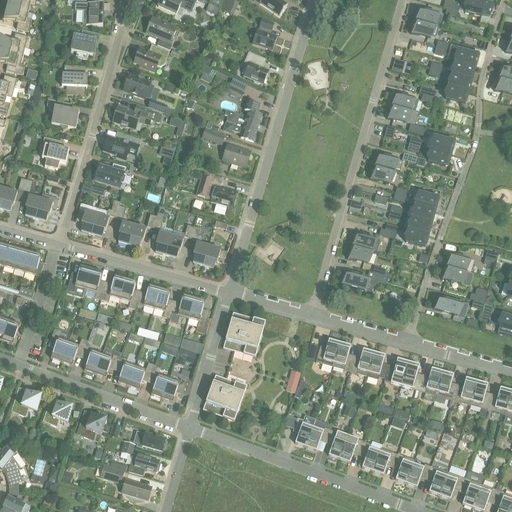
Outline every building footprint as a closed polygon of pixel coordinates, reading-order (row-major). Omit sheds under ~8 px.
[(8,5),(7,8),(28,14),(30,7),(35,8),(37,0),(5,0),(5,2),(4,4),(8,5)] [(161,0),(158,8),(176,16),(179,9),(190,13),(192,13),(197,1),(195,0),(161,0)] [(262,0),(260,4),(279,17),(287,6),(278,0),(262,0)] [(443,9),(446,10),(458,13),(460,5),(445,0),(443,9)] [(228,1),(223,12),(233,16),(238,5),(228,1)] [(493,7),(468,1),(465,13),(480,18),(490,19),(493,7)] [(75,12),(76,12),(76,24),(86,25),(86,26),(103,27),(103,12),(109,12),(109,5),(104,5),(87,4),(75,4),(75,12)] [(26,20),(28,14),(7,8),(6,12),(2,11),(2,13),(2,15),(2,18),(2,20),(2,22),(3,22),(14,22),(14,23),(18,24),(16,30),(29,34),(32,21),(26,20)] [(458,13),(446,10),(445,16),(456,19),(458,13)] [(414,21),(434,27),(437,15),(427,12),(417,11),(414,21)] [(177,29),(153,19),(146,34),(160,40),(157,46),(170,52),(173,45),(171,44),(177,29)] [(439,28),(434,27),(414,21),(410,35),(420,36),(431,39),(431,37),(436,38),(439,28)] [(257,32),(253,45),(272,52),(276,38),(269,35),(270,31),(271,32),(273,25),(262,22),(259,32),(257,32)] [(100,36),(82,32),(81,38),(74,37),(71,52),(76,53),(75,59),(86,61),(88,56),(93,57),(94,48),(97,49),(100,36)] [(0,51),(23,57),(28,38),(15,35),(13,42),(10,41),(0,36),(0,51)] [(437,42),(436,48),(447,51),(449,45),(437,42)] [(135,57),(137,58),(135,64),(141,66),(140,68),(155,73),(157,67),(160,68),(164,66),(169,53),(153,47),(150,54),(140,51),(139,53),(137,53),(135,57)] [(447,51),(436,48),(434,54),(446,58),(447,51)] [(0,63),(4,64),(4,65),(7,66),(6,72),(22,77),(24,69),(20,68),(23,57),(0,51),(0,63)] [(459,52),(456,64),(475,70),(479,56),(470,55),(459,52)] [(258,85),(261,84),(263,85),(268,72),(261,69),(265,61),(249,54),(244,66),(248,68),(244,78),(253,81),(254,84),(258,85)] [(430,70),(441,73),(443,67),(431,64),(430,70)] [(475,70),(456,64),(452,76),(472,82),(475,70)] [(200,79),(210,84),(216,72),(202,65),(199,72),(203,74),(200,79)] [(62,88),(66,88),(66,96),(74,97),(74,98),(84,99),(85,89),(87,89),(87,76),(85,76),(86,68),(64,67),(64,75),(62,75),(62,88)] [(498,79),(511,82),(511,69),(510,69),(501,68),(498,79)] [(441,73),(430,70),(428,76),(439,79),(441,73)] [(452,76),(449,88),(469,94),(472,82),(452,76)] [(0,95),(12,99),(17,80),(4,77),(3,84),(0,82),(0,95)] [(144,101),(150,85),(133,79),(132,81),(128,80),(124,92),(133,96),(134,97),(144,101)] [(511,82),(498,79),(494,92),(503,93),(511,95),(511,82)] [(164,91),(172,94),(175,88),(167,85),(164,91)] [(419,95),(422,96),(434,99),(436,93),(420,88),(419,95)] [(469,94),(449,88),(445,100),(456,103),(466,105),(469,94)] [(0,115),(7,118),(10,105),(5,104),(6,98),(12,99),(0,95),(0,115)] [(414,113),(418,101),(403,97),(393,96),(390,106),(414,113)] [(434,99),(422,96),(421,102),(432,105),(434,99)] [(53,117),(51,126),(76,131),(79,114),(69,112),(70,105),(48,100),(47,107),(53,117)] [(151,102),(149,109),(164,115),(166,107),(151,102)] [(249,113),(246,121),(241,119),(239,124),(257,130),(260,123),(261,124),(262,119),(261,119),(262,117),(256,115),(259,107),(257,106),(258,105),(253,103),(253,105),(246,103),(244,111),(249,113)] [(407,124),(410,125),(415,126),(418,114),(414,113),(390,106),(387,120),(396,121),(407,124)] [(159,124),(162,116),(137,108),(135,114),(119,108),(113,124),(135,131),(138,123),(149,126),(150,121),(159,124)] [(257,130),(239,124),(236,123),(237,121),(228,118),(226,122),(223,133),(232,136),(233,132),(242,135),(240,139),(253,143),(254,142),(255,142),(256,137),(255,137),(257,130)] [(221,129),(213,126),(208,124),(206,130),(211,131),(219,134),(221,129)] [(410,125),(408,133),(423,138),(426,129),(415,126),(410,125)] [(201,142),(221,149),(225,139),(205,131),(201,142)] [(108,140),(106,140),(103,147),(105,147),(103,153),(117,158),(116,159),(125,162),(128,155),(136,158),(139,147),(140,142),(125,137),(123,143),(108,138),(108,140)] [(59,149),(60,143),(44,139),(43,146),(45,147),(42,160),(47,161),(45,168),(58,172),(59,164),(66,165),(69,152),(59,149)] [(410,139),(409,145),(420,148),(422,142),(410,139)] [(435,139),(431,151),(451,157),(455,143),(445,142),(435,139)] [(420,148),(409,145),(407,151),(419,154),(420,148)] [(223,162),(245,169),(250,153),(228,146),(223,162)] [(175,153),(170,151),(167,159),(173,161),(175,153)] [(451,157),(431,151),(428,163),(439,166),(448,168),(451,157)] [(404,155),(402,161),(416,165),(417,159),(404,155)] [(373,167),(393,173),(397,160),(386,157),(376,156),(373,167)] [(189,168),(175,164),(173,169),(188,173),(189,168)] [(95,183),(119,190),(121,183),(123,184),(126,176),(123,176),(124,175),(123,175),(125,169),(113,166),(112,171),(99,168),(98,173),(95,173),(93,180),(95,181),(95,183)] [(390,185),(393,173),(373,167),(370,181),(379,182),(390,185)] [(48,176),(46,182),(58,185),(59,179),(48,176)] [(217,201),(217,204),(215,210),(224,213),(225,212),(226,208),(225,207),(232,209),(233,207),(234,207),(236,202),(234,201),(237,194),(221,190),(219,190),(221,182),(212,179),(203,176),(197,196),(206,199),(208,194),(214,196),(212,203),(213,200),(217,201)] [(24,193),(27,181),(21,180),(18,191),(24,193)] [(31,189),(33,183),(27,181),(24,193),(29,195),(31,189)] [(25,217),(35,220),(41,201),(37,200),(37,190),(31,189),(29,195),(25,209),(27,210),(25,217)] [(93,189),(92,194),(103,198),(105,192),(93,189)] [(396,189),(395,195),(406,198),(408,192),(396,189)] [(17,194),(5,191),(0,209),(0,210),(10,213),(12,205),(14,206),(17,194)] [(405,204),(406,198),(395,195),(393,201),(405,204)] [(419,195),(416,207),(435,213),(439,199),(430,198),(419,195)] [(42,196),(41,201),(35,220),(46,223),(48,215),(50,216),(51,210),(56,212),(59,201),(42,196)] [(110,217),(116,219),(120,207),(121,204),(114,202),(111,211),(108,211),(107,212),(99,210),(97,217),(91,236),(102,239),(104,231),(106,232),(110,217)] [(81,233),(91,236),(97,217),(99,210),(81,205),(76,223),(83,225),(81,233)] [(118,243),(129,246),(134,227),(128,225),(127,216),(124,215),(126,209),(120,207),(116,219),(123,221),(119,235),(120,236),(118,243)] [(391,207),(390,213),(401,216),(403,210),(391,207)] [(412,219),(432,225),(435,213),(416,207),(412,219)] [(401,216),(390,213),(388,219),(400,222),(401,216)] [(153,229),(160,231),(162,225),(162,224),(164,216),(158,214),(157,218),(153,229)] [(147,228),(153,229),(157,218),(150,216),(147,228)] [(412,219),(409,231),(429,237),(432,225),(412,219)] [(216,222),(214,228),(226,231),(227,225),(216,222)] [(160,231),(156,246),(157,246),(155,254),(166,257),(171,238),(171,237),(172,231),(165,229),(166,225),(162,224),(162,225),(160,231)] [(385,231),(396,234),(398,228),(386,225),(385,231)] [(191,240),(194,228),(187,226),(184,238),(191,240)] [(134,227),(129,246),(139,249),(141,242),(143,242),(146,230),(134,227)] [(203,267),(208,248),(202,246),(202,237),(199,236),(201,230),(194,228),(191,240),(197,242),(193,256),(195,257),(193,264),(203,267)] [(396,234),(385,231),(381,230),(379,236),(394,241),(396,234)] [(429,237),(409,231),(405,243),(416,246),(426,248),(429,237)] [(354,236),(351,247),(371,252),(376,253),(380,241),(364,237),(354,236)] [(183,241),(171,238),(166,257),(176,260),(179,252),(180,252),(183,241)] [(10,248),(0,244),(0,267),(4,268),(10,248)] [(368,264),(371,252),(351,247),(347,260),(357,261),(368,264)] [(10,248),(4,268),(14,271),(20,250),(10,248)] [(208,248),(203,267),(214,270),(216,262),(223,264),(229,249),(229,248),(227,253),(208,248)] [(30,253),(20,250),(14,271),(25,274),(30,253)] [(487,252),(485,258),(497,262),(498,255),(487,252)] [(30,253),(25,274),(36,277),(41,256),(30,253)] [(445,267),(465,273),(468,260),(458,257),(448,256),(445,267)] [(485,258),(483,265),(495,268),(497,262),(485,258)] [(86,289),(91,270),(80,267),(78,276),(72,274),(67,292),(74,294),(76,287),(86,289)] [(462,285),(465,273),(445,267),(441,281),(451,282),(462,285)] [(373,274),(384,277),(386,271),(374,268),(373,274)] [(102,274),(91,270),(86,289),(96,292),(94,300),(101,301),(106,284),(100,282),(102,274)] [(340,285),(365,292),(368,279),(353,275),(344,274),(340,285)] [(373,274),(370,282),(386,286),(388,278),(384,277),(373,274)] [(112,285),(106,284),(101,301),(108,303),(111,296),(120,299),(126,280),(115,277),(112,285)] [(137,283),(126,280),(120,299),(130,302),(128,309),(135,311),(137,307),(140,293),(134,292),(137,283)] [(144,306),(155,309),(160,290),(149,287),(147,295),(140,293),(137,307),(143,309),(144,306)] [(20,288),(19,292),(18,296),(32,300),(34,292),(20,288)] [(171,293),(160,290),(155,309),(164,311),(162,319),(170,321),(171,316),(175,303),(168,301),(171,293)] [(476,290),(475,296),(486,299),(488,293),(476,290)] [(469,301),(473,302),(484,305),(486,299),(475,296),(471,295),(469,301)] [(189,318),(194,299),(183,296),(181,305),(175,303),(171,316),(177,318),(178,315),(189,318)] [(17,299),(15,305),(22,307),(24,301),(17,299)] [(205,302),(194,299),(189,318),(199,321),(197,328),(204,330),(209,312),(203,311),(205,302)] [(433,310),(458,317),(461,304),(446,300),(436,299),(433,310)] [(473,302),(471,308),(483,311),(484,305),(473,302)] [(482,312),(479,323),(479,324),(488,327),(491,315),(482,312)] [(233,314),(223,350),(255,359),(265,323),(233,314)] [(511,319),(503,317),(499,330),(511,333),(511,319)] [(0,341),(2,342),(9,322),(0,318),(0,341)] [(466,326),(478,329),(479,324),(479,323),(468,320),(466,326)] [(9,322),(2,342),(13,346),(20,326),(9,322)] [(51,360),(61,364),(69,344),(59,340),(61,333),(54,330),(48,348),(54,350),(51,360)] [(82,360),(87,347),(88,343),(81,340),(79,347),(69,344),(61,364),(72,368),(76,358),(82,360)] [(333,368),(340,344),(329,341),(326,351),(320,350),(320,348),(315,364),(333,368)] [(351,347),(340,344),(333,368),(350,373),(354,359),(348,357),(351,347)] [(84,372),(95,376),(102,356),(92,352),(93,349),(87,347),(82,360),(88,362),(84,372)] [(105,348),(102,356),(95,376),(106,380),(109,370),(115,372),(120,359),(121,354),(105,348)] [(180,351),(177,359),(187,363),(196,367),(200,358),(180,351)] [(360,361),(354,359),(350,373),(368,378),(369,374),(374,354),(363,351),(360,361)] [(378,378),(385,380),(388,369),(382,367),(385,357),(374,354),(368,378),(377,381),(378,378)] [(120,359),(115,372),(121,374),(118,384),(128,388),(136,368),(134,367),(136,363),(127,359),(126,361),(120,359)] [(384,383),(401,388),(408,363),(397,360),(394,371),(388,369),(385,380),(384,383)] [(419,366),(408,363),(401,388),(418,392),(422,378),(416,377),(419,366)] [(149,384),(153,371),(155,367),(148,364),(146,372),(136,368),(128,388),(139,392),(143,382),(149,384)] [(418,392),(435,397),(442,373),(431,370),(429,380),(422,378),(418,392)] [(151,396),(162,400),(169,380),(159,376),(160,373),(153,371),(149,384),(155,386),(151,396)] [(286,392),(294,394),(300,375),(292,372),(286,392)] [(169,380),(162,400),(172,404),(176,394),(182,396),(188,379),(172,373),(169,380)] [(453,376),(442,373),(435,397),(452,402),(456,388),(450,386),(453,376)] [(203,411),(234,423),(247,388),(215,377),(203,411)] [(452,402),(470,407),(477,382),(466,379),(463,390),(456,388),(452,402)] [(193,383),(188,381),(183,394),(189,396),(193,383)] [(305,391),(308,388),(302,381),(300,383),(298,389),(305,391)] [(488,386),(477,382),(470,407),(487,412),(488,409),(491,398),(485,396),(488,386)] [(495,410),(505,412),(510,392),(500,389),(497,399),(491,398),(488,409),(494,411),(495,410)] [(36,413),(41,397),(26,393),(24,397),(18,395),(19,395),(18,394),(12,413),(19,415),(18,416),(25,419),(28,410),(36,413)] [(67,424),(72,409),(57,404),(55,409),(49,408),(50,406),(49,406),(44,423),(51,425),(50,426),(57,429),(59,421),(67,424)] [(343,411),(353,415),(355,410),(345,406),(343,411)] [(84,419),(84,418),(83,418),(77,435),(84,438),(83,439),(98,444),(106,421),(91,416),(89,421),(84,419)] [(293,430),(297,421),(287,417),(284,426),(293,430)] [(305,448),(313,429),(303,425),(304,422),(297,419),(292,433),(293,433),(293,431),(299,433),(295,445),(305,448)] [(439,432),(441,424),(431,422),(428,429),(439,432)] [(313,429),(305,448),(316,452),(321,441),(326,443),(330,431),(314,425),(313,429)] [(110,438),(117,440),(120,428),(114,426),(110,438)] [(330,431),(326,443),(333,445),(328,457),(338,460),(346,441),(336,437),(337,434),(330,431)] [(167,443),(165,442),(165,440),(158,438),(158,437),(153,436),(153,437),(146,435),(143,442),(138,441),(137,445),(162,452),(163,450),(165,451),(167,443)] [(347,437),(346,441),(338,460),(350,465),(354,453),(360,455),(364,444),(364,443),(347,437)] [(121,455),(123,455),(131,458),(135,445),(125,442),(121,455)] [(372,473),(380,453),(370,449),(371,446),(364,444),(360,455),(366,457),(362,469),(372,473)] [(0,470),(2,472),(4,469),(8,474),(6,475),(11,488),(23,484),(19,471),(21,470),(13,458),(17,452),(8,446),(3,453),(1,452),(0,452),(0,470)] [(380,453),(372,473),(383,477),(387,465),(393,467),(397,456),(391,453),(381,450),(380,453)] [(158,464),(159,462),(134,455),(129,474),(142,477),(144,471),(156,474),(156,472),(158,473),(160,465),(158,464)] [(397,456),(393,467),(399,469),(395,481),(406,485),(414,465),(415,462),(398,455),(397,456)] [(127,467),(119,464),(111,462),(110,468),(126,472),(127,467)] [(426,479),(431,468),(424,466),(423,469),(414,465),(406,485),(417,489),(421,477),(426,479)] [(431,467),(431,468),(426,479),(433,482),(429,493),(439,497),(449,474),(431,467)] [(101,479),(120,485),(120,484),(125,486),(122,495),(147,502),(148,500),(149,500),(152,492),(150,491),(151,489),(126,481),(126,482),(121,481),(123,474),(104,468),(101,479)] [(52,471),(50,479),(57,481),(60,471),(55,469),(52,471)] [(72,485),(74,476),(65,473),(62,483),(72,485)] [(461,492),(465,480),(449,474),(439,497),(450,501),(454,489),(461,492)] [(465,480),(461,492),(466,494),(462,506),(472,509),(482,486),(465,480)] [(482,486),(472,509),(479,511),(483,511),(488,501),(494,504),(499,492),(482,486)] [(509,511),(511,506),(511,496),(499,492),(494,504),(500,506),(497,511),(509,511)] [(6,510),(4,511),(28,511),(30,509),(22,505),(22,503),(17,500),(16,502),(8,498),(6,501),(4,500),(2,505),(4,506),(3,508),(6,510)] [(47,499),(43,507),(51,510),(54,502),(47,499)]
